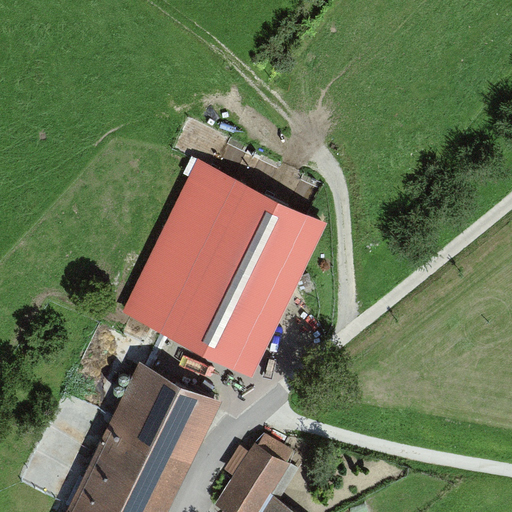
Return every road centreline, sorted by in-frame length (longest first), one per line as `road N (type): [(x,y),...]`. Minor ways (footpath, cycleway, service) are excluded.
road 1 (track): [(150,0),(292,116),(325,156),(338,184),(345,338)]
road 2 (track): [(511,203),(261,408)]
road 3 (track): [(511,471),(321,432),(261,408)]
road 4 (track): [(261,408),(214,454),(186,511)]
